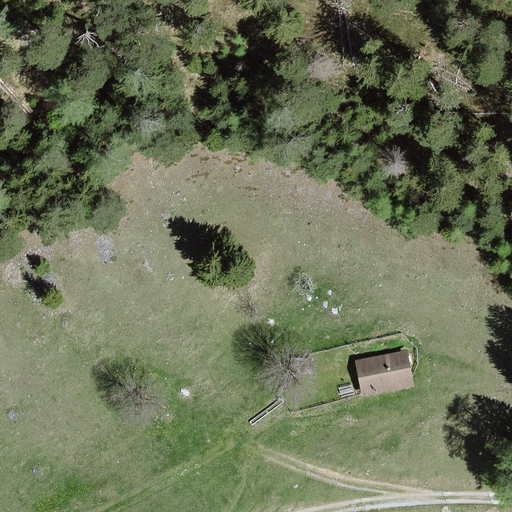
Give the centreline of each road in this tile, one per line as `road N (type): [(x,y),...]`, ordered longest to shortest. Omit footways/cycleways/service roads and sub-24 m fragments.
road 1 (track): [(511,499),(424,497),(328,511)]
road 2 (track): [(253,447),(337,479),(424,497)]
